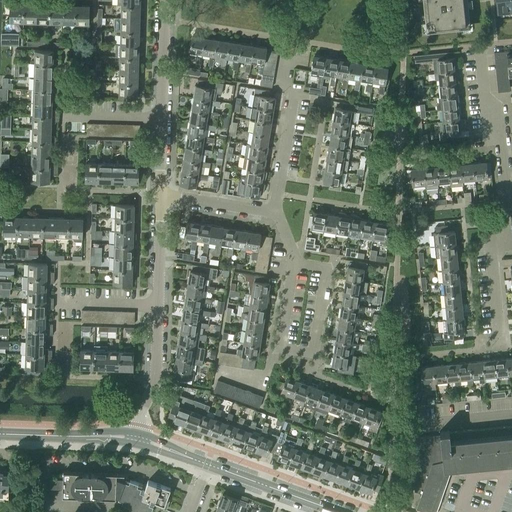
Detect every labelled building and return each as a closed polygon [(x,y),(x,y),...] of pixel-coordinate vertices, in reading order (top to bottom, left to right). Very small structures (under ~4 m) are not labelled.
[(467,0),(422,0),(426,31),(470,26),(467,0)] [(511,9),(511,0),(497,0),(498,12),(511,10),(511,9)] [(24,22),(24,4),(11,3),(10,22),(24,22)] [(37,22),(37,4),(24,4),(24,22),(37,22)] [(50,23),(50,4),(37,4),(37,22),(50,23)] [(63,23),(63,5),(50,4),(50,23),(63,23)] [(76,24),(76,5),(63,5),(63,23),(76,24)] [(76,5),(76,24),(89,24),(90,6),(76,5)] [(121,5),(121,18),(139,19),(140,6),(121,5)] [(115,18),(115,31),(121,31),(139,32),(139,19),(121,18),(115,18)] [(121,31),(120,44),(139,45),(139,32),(121,31)] [(10,33),(9,46),(10,46),(19,46),(19,33),(10,33)] [(202,53),(204,37),(192,35),(189,51),(197,53),(196,63),(200,64),(202,53)] [(36,42),(36,46),(44,47),(48,47),(49,37),(36,37),(36,42)] [(202,53),(209,55),(207,65),(212,66),(213,61),(214,55),(216,39),(204,37),(202,53)] [(226,57),(229,41),(216,39),(214,55),(213,61),(221,62),(220,67),(225,68),(226,57)] [(239,60),(241,43),(229,41),(226,57),(234,59),(232,69),(237,70),(238,60),(239,60)] [(251,62),(254,45),(241,43),(239,60),(246,61),(244,71),(249,72),(251,62)] [(115,44),(115,57),(120,57),(138,58),(139,45),(120,44),(115,44)] [(262,74),(262,73),(263,67),(264,61),(265,55),(266,49),(266,47),(254,45),(251,62),(258,63),(257,73),(262,74)] [(35,64),(61,65),(61,59),(54,59),(54,51),(35,50),(35,64)] [(511,53),(510,54),(510,51),(494,53),(494,59),(507,57),(507,63),(508,69),(508,75),(509,78),(511,77),(511,53)] [(434,54),(432,54),(432,61),(434,73),(438,72),(454,70),(456,70),(455,57),(452,58),(447,58),(446,52),(434,54)] [(311,71),(310,75),(316,76),(318,78),(317,83),(316,88),(321,89),(322,83),(324,73),(323,73),(326,57),(313,55),(311,71)] [(120,57),(120,70),(138,71),(138,58),(120,57)] [(326,57),(323,73),(324,73),(331,75),(329,85),(334,85),(336,75),(335,75),(338,59),(326,57)] [(338,59),(335,75),(336,75),(343,77),(341,87),(346,87),(348,77),(350,61),(338,59)] [(350,61),(348,77),(355,79),(354,89),(359,89),(360,80),(360,79),(363,63),(350,61)] [(363,63),(360,79),(360,80),(368,81),(366,91),(371,91),(372,81),(375,65),(363,63)] [(61,71),(61,65),(35,64),(35,77),(53,78),(53,70),(61,71)] [(375,65),(372,81),(380,83),(378,93),(383,94),(387,67),(375,65)] [(120,70),(119,83),(138,84),(138,71),(120,70)] [(438,72),(434,73),(434,79),(435,80),(437,80),(439,80),(439,84),(455,83),(454,70),(438,72)] [(53,85),(53,78),(35,77),(34,90),(60,91),(60,85),(53,85)] [(215,100),(216,93),(221,94),(223,83),(197,79),(196,86),(195,85),(194,98),(210,100),(215,100)] [(509,81),(497,82),(498,92),(510,91),(509,81)] [(119,83),(119,96),(137,97),(138,84),(119,83)] [(440,96),(437,96),(438,97),(456,95),(455,83),(439,84),(440,96)] [(309,87),(308,93),(310,93),(320,95),(321,89),(316,88),(309,87)] [(254,95),(252,107),(273,110),(275,98),(269,97),(270,90),(258,89),(255,88),(254,95)] [(60,96),(60,91),(34,90),(34,103),(52,103),(53,96),(60,96)] [(438,101),(436,104),(436,110),(442,109),(457,107),(456,95),(438,97),(438,101)] [(220,101),(215,100),(210,100),(194,98),(192,110),(207,113),(207,112),(209,105),(219,106),(220,101)] [(333,119),(354,123),(356,110),(353,110),(354,104),(342,102),(341,108),(335,107),(333,119)] [(52,111),(52,103),(34,103),(33,116),(59,117),(59,111),(52,111)] [(252,107),(250,119),(271,122),(273,110),(252,107)] [(457,107),(442,109),(443,121),(459,120),(457,107)] [(218,113),(207,112),(207,113),(192,110),(190,122),(205,125),(207,117),(217,119),(218,113)] [(59,122),(59,117),(33,116),(33,129),(52,129),(52,122),(59,122)] [(250,119),(250,120),(255,121),(253,132),(269,135),(271,122),(250,119)] [(353,128),(354,123),(333,119),(331,132),(349,135),(351,127),(353,128)] [(440,132),(438,132),(439,140),(454,139),(454,133),(460,132),(459,120),(443,121),(439,121),(440,132)] [(216,126),(205,125),(190,122),(188,135),(203,137),(205,129),(215,131),(216,126)] [(51,137),(52,129),(33,129),(33,142),(58,143),(59,137),(51,137)] [(253,132),(251,144),(267,147),(269,135),(253,132)] [(349,135),(331,132),(329,144),(350,147),(352,135),(349,135)] [(214,138),(203,137),(188,135),(186,147),(202,150),(202,149),(203,141),(213,143),(214,138)] [(58,148),(58,143),(33,142),(32,155),(51,155),(51,148),(58,148)] [(246,144),(244,156),(265,159),(267,147),(251,144),(251,145),(246,144)] [(329,144),(327,157),(344,159),(348,160),(349,153),(350,147),(329,144)] [(212,151),(202,149),(202,150),(186,147),(184,159),(200,162),(200,161),(201,154),(211,155),(212,151)] [(50,163),(51,155),(32,155),(32,168),(58,168),(58,163),(50,163)] [(244,156),(242,169),(247,170),(248,169),(263,171),(265,159),(244,156)] [(327,157),(325,169),(340,171),(340,172),(346,172),(348,160),(344,159),(327,157)] [(210,163),(200,161),(200,162),(184,159),(182,172),(198,174),(198,173),(203,174),(204,167),(209,167),(210,163)] [(473,163),(475,179),(487,177),(486,162),(473,163)] [(99,182),(99,163),(86,163),(85,181),(99,182)] [(112,182),(112,163),(99,163),(99,182),(112,182)] [(125,182),(125,164),(112,163),(112,182),(125,182)] [(462,180),(475,179),(473,163),(461,164),(462,180)] [(125,164),(125,182),(138,183),(139,164),(125,164)] [(448,166),(450,181),(450,187),(463,185),(462,180),(461,164),(448,166)] [(437,182),(450,181),(448,166),(436,167),(437,182)] [(423,168),(425,184),(426,190),(438,188),(437,182),(436,167),(423,168)] [(57,174),(58,168),(32,168),(32,181),(50,182),(50,174),(57,174)] [(413,185),(425,184),(423,168),(411,169),(413,185)] [(241,176),(240,180),(246,181),(261,184),(262,179),(265,180),(266,176),(267,172),(263,171),(248,169),(247,170),(246,177),(241,176)] [(329,182),(328,188),(340,190),(341,184),(344,184),(346,172),(340,172),(340,171),(325,169),(323,182),(329,182)] [(208,175),(203,174),(198,173),(198,174),(182,172),(180,184),(196,187),(197,178),(207,180),(208,175)] [(219,177),(213,176),(211,188),(218,188),(219,177)] [(221,193),(227,194),(229,181),(223,180),(221,193)] [(238,193),(240,193),(240,196),(256,199),(257,196),(259,196),(260,191),(263,191),(264,189),(265,188),(265,186),(265,184),(261,184),(246,181),(240,180),(238,193)] [(115,218),(134,218),(134,205),(116,204),(115,218)] [(323,230),(326,214),(313,212),(311,228),(323,230)] [(350,218),(345,217),(345,214),(344,213),(341,212),(338,212),(338,216),(336,231),(348,233),(350,218)] [(338,216),(326,214),(323,230),(336,231),(338,216)] [(360,235),(363,220),(357,219),(358,216),(356,215),(353,214),(351,214),(350,218),(348,233),(360,235)] [(4,216),(4,234),(11,235),(11,240),(16,241),(16,235),(17,235),(18,216),(4,216)] [(30,235),(31,217),(18,216),(17,235),(30,235)] [(43,235),(44,217),(31,217),(30,235),(43,235)] [(56,236),(57,217),(44,217),(43,235),(56,236)] [(69,236),(70,218),(57,217),(56,236),(69,236)] [(82,242),(82,237),(83,237),(83,218),(70,218),(69,236),(73,236),(73,239),(74,241),(75,242),(82,242)] [(133,231),(134,218),(115,218),(115,231),(133,231)] [(373,237),(375,222),(363,220),(360,235),(373,237)] [(196,239),(199,223),(186,221),(186,227),(181,226),(179,237),(192,239),(191,249),(195,249),(197,240),(196,239)] [(375,222),(373,237),(380,238),(379,243),(387,244),(390,227),(387,227),(387,223),(375,222)] [(209,241),(211,225),(199,223),(196,239),(197,240),(204,241),(203,251),(207,251),(209,242),(209,241)] [(221,244),(224,227),(211,225),(209,241),(209,242),(216,243),(215,253),(220,253),(221,244)] [(434,246),(455,244),(454,231),(448,232),(447,226),(435,227),(436,233),(433,233),(434,246)] [(233,246),(236,229),(224,227),(221,244),(229,245),(227,255),(232,255),(233,246)] [(246,247),(248,231),(236,229),(233,246),(241,247),(239,257),(244,257),(246,247)] [(133,244),(133,231),(115,231),(114,244),(133,244)] [(256,259),(257,253),(258,247),(259,241),(260,235),(261,233),(248,231),(246,247),(253,249),(252,259),(256,259)] [(304,249),(317,251),(318,245),(305,243),(304,249)] [(132,257),(133,244),(114,244),(114,257),(132,257)] [(441,258),(456,256),(455,244),(434,246),(436,258),(441,257),(441,258)] [(442,270),(458,269),(456,256),(441,258),(442,270)] [(132,270),(132,257),(114,257),(114,270),(132,270)] [(348,266),(346,278),(361,281),(363,269),(366,270),(367,263),(355,261),(354,267),(348,266)] [(28,277),(54,277),(54,272),(46,272),(47,263),(29,263),(28,277)] [(190,270),(188,283),(204,285),(209,286),(210,279),(216,280),(217,269),(193,265),(192,265),(191,271),(190,270)] [(444,283),(459,281),(458,269),(442,270),(444,283)] [(132,284),(132,270),(114,270),(113,283),(132,284)] [(252,293),(267,295),(269,283),(263,282),(264,276),(244,273),(245,280),(248,280),(250,293),(252,293)] [(54,283),(54,277),(28,277),(28,290),(46,290),(46,283),(54,283)] [(346,278),(344,291),(359,293),(361,281),(346,278)] [(445,295),(460,293),(459,281),(444,283),(445,295)] [(188,283),(186,295),(202,298),(203,290),(214,292),(214,287),(209,286),(204,285),(188,283)] [(46,298),(46,290),(28,290),(28,303),(53,303),(54,298),(46,298)] [(344,291),(342,303),(357,305),(358,298),(364,299),(366,300),(367,294),(365,294),(359,293),(344,291)] [(265,308),(267,295),(252,293),(250,305),(265,308)] [(446,308),(462,306),(460,293),(445,295),(446,308)] [(186,295),(184,308),(200,310),(201,302),(212,304),(212,299),(202,298),(186,295)] [(53,309),(53,303),(28,303),(27,316),(45,316),(45,308),(53,309)] [(342,303),(340,315),(355,318),(355,317),(357,310),(362,311),(364,312),(365,306),(363,306),(357,305),(342,303)] [(250,305),(244,304),(242,316),(248,317),(248,318),(263,320),(265,308),(250,305)] [(217,305),(216,312),(223,314),(224,306),(217,305)] [(2,315),(3,315),(11,315),(11,307),(3,306),(2,306),(2,315)] [(447,320),(463,318),(462,306),(446,308),(448,319),(447,319),(447,320)] [(184,308),(182,320),(198,322),(199,314),(210,316),(210,312),(200,310),(184,308)] [(340,315),(338,328),(353,330),(354,323),(360,324),(363,324),(363,319),(361,318),(355,317),(355,318),(340,315)] [(45,323),(45,316),(27,316),(27,329),(53,329),(53,324),(45,323)] [(262,333),(263,320),(248,318),(246,330),(262,333)] [(444,339),(459,337),(463,337),(463,331),(464,331),(463,318),(447,320),(447,319),(442,320),(444,339)] [(182,320),(180,332),(196,335),(196,334),(197,327),(208,329),(208,324),(198,322),(182,320)] [(338,328),(336,340),(351,343),(351,342),(357,343),(358,336),(360,336),(361,331),(359,331),(353,330),(338,328)] [(52,334),(53,329),(27,329),(26,342),(44,342),(44,334),(52,334)] [(260,345),(262,333),(246,330),(244,343),(260,345)] [(180,332),(178,345),(194,347),(198,347),(199,340),(206,341),(207,336),(196,334),(196,335),(180,332)] [(336,340),(334,353),(349,355),(350,347),(356,348),(357,343),(351,342),(351,343),(336,340)] [(44,350),(44,342),(26,342),(26,355),(52,355),(52,350),(44,350)] [(258,357),(260,345),(244,343),(243,350),(238,349),(237,354),(238,354),(244,355),(249,356),(255,357),(258,357)] [(94,350),(93,369),(106,369),(107,350),(99,350),(99,346),(94,345),(94,350)] [(178,345),(176,357),(192,360),(192,359),(202,361),(204,353),(204,348),(198,347),(194,347),(178,345)] [(93,369),(94,350),(80,349),(80,368),(93,369)] [(119,370),(120,351),(107,350),(106,369),(119,370)] [(120,351),(119,370),(132,370),(133,351),(120,351)] [(334,353),(332,365),(338,366),(337,372),(349,374),(350,367),(347,367),(349,355),(334,353)] [(52,361),(52,355),(26,355),(26,368),(27,368),(40,369),(44,369),(44,361),(52,361)] [(202,361),(192,359),(192,360),(176,357),(174,369),(181,370),(180,376),(192,378),(193,372),(190,371),(191,364),(202,365),(202,361)] [(366,357),(362,376),(364,376),(369,377),(370,370),(372,358),(366,357)] [(496,375),(509,374),(507,358),(495,360),(496,375)] [(484,377),(496,375),(495,360),(482,361),(484,377)] [(485,382),(484,377),(482,361),(470,362),(472,378),(479,377),(480,383),(485,382)] [(473,384),(472,378),(470,362),(458,364),(459,379),(460,379),(467,378),(467,384),(473,384)] [(461,385),(460,379),(459,379),(458,364),(445,365),(447,381),(455,380),(455,385),(461,385)] [(434,382),(435,382),(447,381),(445,365),(433,366),(434,382)] [(436,388),(435,382),(434,382),(433,366),(420,367),(421,373),(415,373),(417,394),(418,406),(424,405),(422,383),(430,382),(430,388),(436,388)] [(278,381),(274,392),(280,394),(281,392),(292,396),(298,381),(286,377),(284,383),(278,381)] [(219,393),(224,382),(218,380),(214,391),(219,393)] [(298,381),(292,396),(300,398),(298,404),(302,405),(304,400),(309,385),(298,381)] [(225,395),(229,384),(224,382),(219,393),(225,395)] [(231,397),(235,386),(229,384),(225,395),(231,397)] [(304,400),(302,405),(314,410),(316,404),(321,390),(309,385),(304,400)] [(236,399),(240,388),(235,386),(231,397),(236,399)] [(242,401),(246,390),(240,388),(236,399),(242,401)] [(248,403),(252,392),(246,390),(242,401),(248,403)] [(316,404),(314,410),(326,414),(328,409),(333,394),(321,390),(316,404)] [(253,406),(257,394),(252,392),(248,403),(253,406)] [(176,394),(170,410),(175,412),(173,419),(172,421),(184,425),(189,410),(193,400),(176,394)] [(257,394),(253,406),(259,408),(263,396),(257,394)] [(333,394),(328,409),(339,413),(345,398),(333,394)] [(345,398),(339,413),(346,415),(344,421),(349,422),(351,417),(357,402),(345,398)] [(189,410),(184,425),(196,429),(201,414),(205,404),(193,400),(189,410)] [(357,402),(351,417),(358,420),(356,425),(361,427),(362,421),(363,422),(368,407),(357,402)] [(201,414),(196,429),(207,434),(213,419),(213,418),(206,416),(210,406),(205,404),(201,414)] [(368,407),(363,422),(369,424),(367,429),(375,432),(382,412),(380,412),(380,411),(368,407)] [(213,419),(207,434),(219,438),(226,417),(219,415),(220,410),(216,409),(213,418),(213,419)] [(226,417),(219,438),(231,442),(238,422),(231,419),(232,414),(228,413),(226,417)] [(238,422),(231,442),(242,446),(248,431),(248,430),(241,428),(242,424),(244,418),(240,417),(238,422)] [(248,431),(242,446),(254,450),(259,435),(262,429),(254,426),(255,423),(251,421),(249,427),(248,430),(248,431)] [(282,429),(288,431),(291,423),(285,421),(283,426),(282,429)] [(511,459),(511,425),(449,432),(449,430),(439,431),(440,434),(409,438),(412,470),(443,467),(511,459)] [(259,435),(254,450),(266,455),(267,451),(272,453),(279,436),(266,432),(267,427),(263,426),(262,429),(259,435)] [(279,436),(272,453),(278,455),(277,459),(288,463),(294,448),(296,442),(288,439),(285,438),(286,434),(285,434),(280,432),(279,436)] [(345,433),(343,438),(355,442),(357,438),(345,433)] [(294,448),(288,463),(300,467),(305,452),(298,450),(301,439),(297,438),(296,442),(294,448)] [(357,438),(355,442),(367,447),(369,442),(357,438)] [(305,452),(300,467),(312,472),(317,456),(309,454),(313,444),(309,442),(305,452)] [(317,456),(312,472),(323,476),(329,461),(328,461),(330,455),(323,453),(325,448),(320,446),(317,456)] [(329,461),(323,476),(335,480),(341,465),(340,465),(333,462),(336,452),(332,450),(330,455),(328,461),(329,461)] [(341,465),(335,480),(347,484),(352,469),(354,464),(347,462),(349,457),(348,456),(344,455),(340,465),(341,465)] [(352,469),(347,484),(359,488),(364,474),(363,473),(365,468),(358,465),(360,461),(355,459),(354,464),(352,469)] [(364,474),(359,488),(370,493),(372,489),(378,491),(383,476),(377,474),(375,478),(368,475),(372,465),(367,463),(365,468),(363,473),(364,474)] [(425,509),(431,511),(445,472),(445,473),(446,472),(444,471),(443,467),(412,470),(414,491),(421,494),(416,509),(425,511),(425,509)] [(118,498),(124,481),(116,478),(116,474),(63,471),(62,480),(62,488),(62,489),(62,497),(115,499),(115,497),(118,498)] [(50,488),(62,488),(62,480),(50,479),(50,488)] [(124,481),(118,498),(117,502),(125,505),(124,508),(134,511),(141,511),(143,511),(150,511),(153,506),(158,507),(159,503),(168,506),(169,504),(170,501),(166,500),(170,489),(147,481),(146,486),(125,479),(124,481)] [(221,494),(217,505),(235,511),(237,511),(240,506),(245,507),(247,503),(221,494)]
